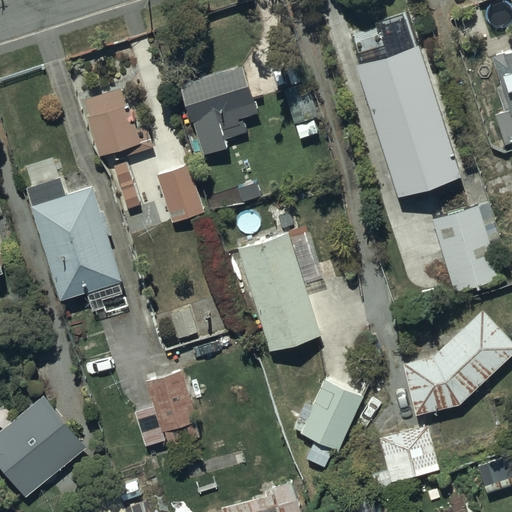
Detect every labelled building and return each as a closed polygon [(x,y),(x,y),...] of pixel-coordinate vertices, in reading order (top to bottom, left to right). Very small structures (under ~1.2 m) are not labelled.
[(511,144),(511,45),(496,51),(497,53),(487,56),(493,77),(496,77),(498,84),(493,85),(500,110),(490,113),(499,143),(503,142),(504,146),(511,144)] [(421,46),(358,67),(401,199),(464,178),(421,46)] [(182,84),(205,154),(231,146),(228,139),(248,132),(244,118),(260,113),(244,64),(182,84)] [(90,113),(86,115),(99,155),(115,150),(117,158),(155,146),(148,124),(139,127),(131,103),(127,105),(121,86),(85,98),(90,113)] [(127,162),(114,166),(126,209),(139,205),(127,162)] [(191,164),(159,175),(175,223),(207,212),(191,164)] [(0,273),(8,271),(0,245),(0,218),(12,214),(0,175),(0,273)] [(63,178),(28,189),(62,301),(89,293),(95,313),(108,309),(105,301),(130,293),(98,186),(68,195),(63,178)] [(487,200),(428,218),(451,291),(497,276),(486,239),(498,235),(487,200)] [(287,234),(235,250),(267,353),(318,337),(302,287),(324,280),(309,229),(288,236),(287,234)] [(428,355),(399,362),(411,414),(456,404),(511,349),(511,342),(478,307),(428,355)] [(154,405),(134,411),(146,447),(166,441),(163,432),(198,421),(182,369),(146,381),(154,405)] [(336,450),(361,396),(321,377),(308,406),(303,404),(291,428),(298,431),(297,433),(311,440),(303,457),(321,466),(330,447),(336,450)] [(82,446),(40,395),(0,427),(0,468),(22,496),(82,446)] [(391,485),(390,480),(436,468),(424,424),(376,437),(385,470),(370,474),(374,489),(391,485)] [(218,507),(219,511),(298,511),(303,510),(294,478),(260,487),(262,495),(218,507)] [(123,511),(120,500),(118,494),(78,507),(79,511),(123,511)]
